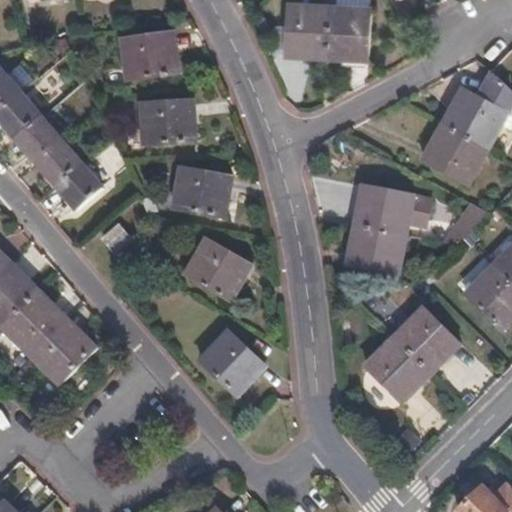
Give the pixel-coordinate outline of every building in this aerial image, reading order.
[(331,0),(331,7),(329,60),(342,60),(342,57),(369,58),(371,0),(331,0)] [(313,59),(329,60),(331,7),(291,5),(288,53),(314,54),(313,59)] [(124,43),(130,83),(182,76),(180,61),(176,62),(173,37),(124,43)] [(24,63),(9,77),(23,94),(40,80),(24,63)] [(0,72),(0,113),(23,94),(9,77),(3,70),(0,72)] [(452,112),(444,126),(491,153),(506,127),(511,115),(511,88),(494,72),(478,99),(468,93),(456,115),(452,112)] [(23,94),(0,113),(0,122),(16,142),(44,118),(23,94)] [(143,108),(146,148),(199,143),(199,130),(195,130),(193,104),(143,108)] [(44,118),(16,142),(37,166),(65,143),(44,118)] [(491,153),(444,126),(438,138),(442,140),(429,164),(472,187),(491,153)] [(65,143),(37,166),(58,190),(84,166),(65,143)] [(84,166),(58,190),(77,212),(104,189),(84,166)] [(230,205),(227,205),(231,180),(183,172),(176,211),(228,220),(230,205)] [(359,213),(356,229),(408,238),(410,229),(426,232),(432,201),(368,189),(363,213),(359,213)] [(491,214),(472,204),(444,244),(460,246),(491,214)] [(104,241),(117,257),(133,242),(120,227),(104,241)] [(408,238),(356,229),(353,242),(358,243),(352,268),(400,278),(408,238)] [(234,303),(241,290),(237,288),(250,266),(207,242),(188,278),(234,303)] [(511,252),(496,268),(511,283),(511,252)] [(0,279),(11,268),(0,257),(0,279)] [(0,324),(6,331),(42,295),(31,283),(28,285),(11,268),(0,279),(0,324)] [(511,283),(496,268),(467,297),(505,333),(511,326),(511,283)] [(34,359),(68,325),(50,307),(53,305),(42,295),(6,331),(34,359)] [(424,310),(396,339),(434,376),(444,366),(441,363),(459,345),(424,310)] [(86,342),(68,325),(34,359),(62,387),(98,351),(87,340),(86,342)] [(229,334),(202,363),(240,399),(250,388),(247,385),(265,366),(229,334)] [(434,376),(396,339),(369,368),(402,401),(420,384),(423,387),(434,376)] [(494,498),(485,489),(462,511),(511,511),(511,491),(506,486),(494,498)] [(0,511),(17,511),(9,503),(0,511)]
